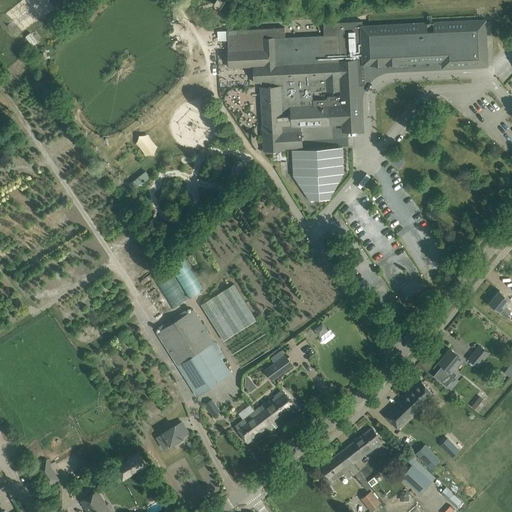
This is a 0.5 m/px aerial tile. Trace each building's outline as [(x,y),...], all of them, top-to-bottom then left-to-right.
[(261,87),(264,150),(284,149),(284,148),(288,148),(296,148),(295,147),(296,145),(300,141),(302,141),(301,126),(352,124),(351,95),(327,96),(328,99),(313,100),(312,91),(359,89),(357,64),(371,64),(371,65),(400,63),(400,62),(442,60),(443,63),(479,62),(479,65),(487,65),(485,20),(434,23),(434,25),(427,25),(427,23),(363,26),(362,21),(324,23),(324,35),(285,37),(285,27),(227,30),(229,68),(254,66),(254,83),(261,82),(261,87)] [(340,147),(293,150),(295,176),(312,202),(316,200),(323,200),(326,201),(341,173),(340,147)] [(384,156),(399,169),(405,162),(390,149),(384,156)] [(132,181),(138,187),(149,176),(143,170),(132,181)] [(189,298),(203,290),(182,257),(169,266),(189,298)] [(141,281),(143,284),(159,274),(157,271),(141,281)] [(171,309),(187,300),(169,271),(153,281),(171,309)] [(257,321),(234,284),(201,305),(224,342),(257,321)] [(499,290),(489,303),(496,309),(506,317),(511,311),(505,306),(510,300),(507,297),(499,290)] [(215,343),(193,309),(156,333),(196,396),(231,374),(213,344),(215,343)] [(316,335),(326,330),(323,324),(313,328),(316,335)] [(481,346),(474,354),(483,361),(489,353),(481,346)] [(443,365),(433,376),(446,386),(449,382),(456,374),(452,370),(462,358),(458,355),(450,349),(439,362),(443,365)] [(272,380),(292,365),(285,355),(265,370),(272,380)] [(397,429),(433,394),(427,389),(420,381),(385,416),(397,429)] [(283,390),(235,426),(247,443),(274,425),(275,427),(299,409),(283,390)] [(205,405),(208,410),(216,405),(212,400),(205,405)] [(481,408),(474,403),(471,406),(478,412),(481,408)] [(181,422),(157,436),(165,448),(189,433),(181,422)] [(372,428),(344,449),(352,462),(351,463),(352,465),(354,464),(363,458),(362,457),(383,442),(378,436),(372,428)] [(448,456),(457,449),(447,436),(438,443),(448,456)] [(426,445),(416,454),(430,469),(440,459),(426,445)] [(352,462),(344,449),(321,467),(332,482),(340,476),(355,466),(354,464),(352,465),(351,463),(352,462)] [(130,472),(145,462),(138,452),(123,462),(130,472)] [(48,488),(59,481),(46,459),(34,465),(48,488)] [(421,493),(431,481),(412,464),(402,476),(421,493)] [(359,470),(355,474),(367,490),(372,487),(359,470)] [(0,487),(0,498),(6,511),(14,507),(4,486),(0,487)] [(461,501),(445,487),(440,492),(456,506),(461,501)] [(111,511),(97,490),(89,495),(88,493),(84,496),(85,498),(81,500),(88,511),(111,511)] [(369,492),(361,498),(371,511),(379,505),(381,503),(371,490),(369,492)]
